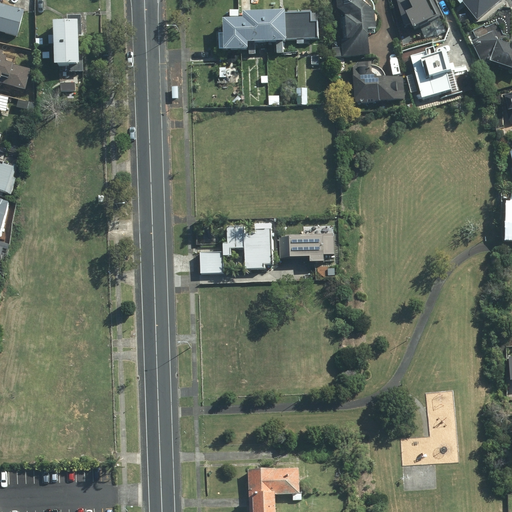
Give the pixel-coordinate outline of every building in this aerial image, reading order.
[(341,41),(343,59),(370,57),(368,35),(376,34),(374,16),(366,10),(356,0),(336,0),(337,11),(341,14),(343,41),(341,41)] [(404,31),(409,29),(412,34),(417,31),(418,32),(441,21),(430,0),(402,0),(404,4),(397,5),(404,31)] [(461,0),(475,18),(495,3),(493,0),(461,0)] [(0,34),(18,39),(25,12),(0,5),(0,34)] [(242,22),(222,23),(222,55),(247,54),(247,47),(286,46),(286,43),(319,42),(319,25),(314,25),(313,15),(242,17),(242,22)] [(78,24),(52,25),(54,69),(79,68),(78,24)] [(493,34),(471,43),(481,64),(489,67),(490,66),(511,73),(511,50),(498,45),(493,34)] [(48,36),(35,36),(35,46),(48,45),(48,36)] [(434,44),(400,53),(411,95),(419,93),(420,97),(417,98),(418,103),(452,95),(448,78),(453,77),(448,55),(438,57),(434,44)] [(0,86),(28,93),(34,68),(7,62),(10,49),(0,47),(0,86)] [(312,58),(311,66),(327,66),(327,59),(312,58)] [(376,68),(372,67),(372,63),(358,64),(353,71),(354,83),(353,83),(355,106),(406,101),(404,79),(386,80),(385,76),(383,72),(379,69),(376,68)] [(308,90),(299,89),(298,105),(307,105),(308,90)] [(276,90),(261,90),(261,99),(276,99),(276,90)] [(511,124),(511,93),(503,95),(509,125),(511,124)] [(218,114),(218,142),(224,142),(225,215),(249,215),(249,146),(254,146),(254,114),(218,114)] [(84,134),(54,135),(58,224),(83,223),(82,203),(87,202),(86,183),(82,183),(81,155),(85,155),(84,134)] [(0,164),(0,196),(8,199),(17,170),(0,164)] [(0,241),(0,242),(10,204),(0,202),(0,241)] [(199,255),(200,276),(224,275),(224,259),(231,258),(230,252),(244,251),(245,273),(265,272),(265,267),(274,267),(273,226),(254,227),(254,237),(244,237),(244,229),(227,230),(227,246),(223,246),(223,254),(199,255)] [(285,240),(279,241),(280,261),(290,262),(309,261),(309,266),(324,266),(323,257),(334,257),(333,236),(285,237),(285,240)] [(90,308),(86,308),(85,283),(89,283),(88,262),(85,262),(85,243),(57,244),(60,334),(91,333),(90,308)] [(232,372),(237,372),(237,391),(263,390),(262,350),(255,350),(254,296),(230,297),(232,372)] [(62,365),(64,420),(84,419),(90,419),(88,364),(62,365)] [(63,423),(53,424),(54,456),(66,456),(66,450),(85,450),(84,423),(63,423)] [(274,511),(275,498),(300,497),(299,471),(248,472),(249,511),(274,511)]
